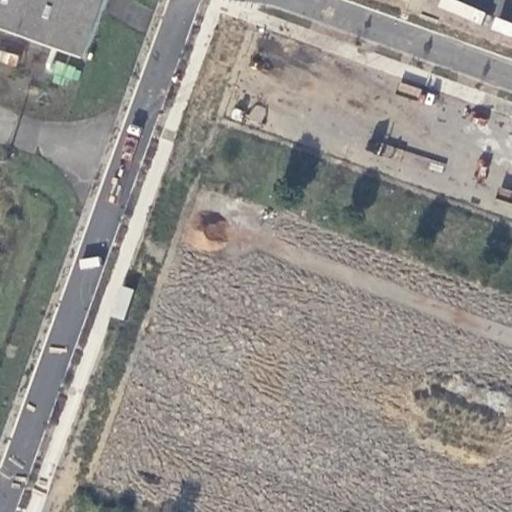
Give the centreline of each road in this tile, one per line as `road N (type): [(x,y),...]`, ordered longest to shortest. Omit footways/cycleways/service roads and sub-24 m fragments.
road 1 (unclassified): [(0,496),(177,0)]
road 2 (unclassified): [(290,0),(511,77)]
